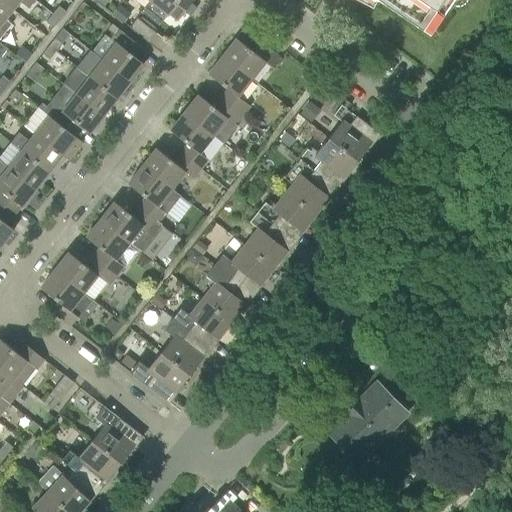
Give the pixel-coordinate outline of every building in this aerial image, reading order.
[(0,0),(0,39),(12,23),(6,19),(13,9),(1,0),(0,0)] [(1,0),(13,9),(20,1),(30,8),(35,0),(1,0)] [(170,13),(179,21),(194,1),(193,0),(151,0),(152,0),(169,14),(170,13)] [(360,0),(374,7),(377,0),(379,0),(431,35),(455,0),(360,0)] [(60,6),(54,14),(60,19),(67,11),(60,6)] [(54,27),(60,19),(54,14),(48,22),(54,27)] [(130,27),(150,43),(157,33),(137,17),(130,27)] [(131,81),(145,64),(138,58),(145,49),(125,34),(113,24),(109,29),(121,38),(118,43),(117,42),(103,60),(131,81)] [(57,37),(50,45),(57,51),(64,43),(57,37)] [(274,68),(282,58),(262,43),(255,52),(237,38),(223,56),(252,79),(266,61),(274,68)] [(0,57),(8,48),(0,41),(0,57)] [(51,59),(57,51),(50,45),(44,53),(51,59)] [(17,54),(27,62),(32,55),(22,48),(17,54)] [(103,60),(91,50),(78,65),(79,66),(79,67),(90,77),(117,98),(131,81),(103,60)] [(223,56),(209,74),(227,88),(219,97),(243,115),(250,106),(239,96),(252,79),(223,56)] [(37,63),(27,75),(35,81),(45,69),(37,63)] [(4,75),(0,80),(0,84),(6,88),(11,81),(4,75)] [(77,94),(104,115),(117,98),(90,77),(77,94)] [(77,94),(64,84),(47,106),(43,103),(39,108),(50,115),(57,121),(76,137),(77,136),(84,127),(90,133),(104,115),(77,94)] [(10,97),(17,102),(22,94),(16,89),(10,97)] [(212,105),(199,95),(185,112),(214,135),(228,119),(235,125),(243,115),(219,97),(212,105)] [(1,107),(5,109),(10,103),(7,100),(1,107)] [(311,101),(302,113),(312,121),(321,109),(311,101)] [(377,131),(342,104),(334,115),(342,121),(329,138),(359,161),(373,143),(370,141),(377,131)] [(185,112),(171,130),(188,144),(181,153),(201,168),(208,159),(200,153),(214,135),(185,112)] [(50,115),(36,133),(63,155),(69,159),(83,142),(77,136),(76,137),(57,121),(50,115)] [(36,133),(30,140),(20,132),(12,142),(50,172),(63,155),(36,133)] [(285,132),(278,140),(288,147),(294,139),(285,132)] [(338,188),(345,178),(359,161),(329,138),(316,155),(307,148),(300,158),(338,188)] [(9,167),(36,189),(50,172),(12,142),(0,158),(10,166),(9,167)] [(174,162),(157,148),(143,166),(172,189),(186,171),(194,178),(201,168),(181,153),(174,162)] [(317,214),(331,197),(338,188),(300,158),(292,168),(300,175),(287,191),(317,214)] [(143,166),(129,183),(146,197),(139,206),(159,222),(166,213),(158,206),(172,189),(143,166)] [(22,206),(36,189),(9,167),(0,178),(0,188),(2,190),(0,192),(0,203),(15,215),(22,206)] [(296,241),(303,232),(317,214),(287,191),(274,208),(265,202),(258,211),(296,241)] [(132,215),(115,201),(101,219),(130,242),(141,251),(162,224),(159,222),(139,206),(132,215)] [(0,246),(1,247),(14,229),(8,224),(15,215),(0,203),(0,246)] [(275,268),(289,250),(296,241),(258,211),(250,222),(258,228),(245,245),(275,268)] [(101,219),(87,237),(101,247),(94,256),(117,275),(124,266),(116,260),(130,242),(101,219)] [(209,247),(199,240),(193,247),(203,255),(209,247)] [(254,295),(260,286),(275,268),(245,245),(232,262),(223,255),(216,265),(254,295)] [(196,265),(203,256),(195,250),(188,258),(196,265)] [(94,300),(108,283),(110,284),(117,275),(94,256),(87,266),(69,252),(55,270),(94,300)] [(233,321),(247,304),(254,295),(216,265),(208,275),(216,282),(203,298),(233,321)] [(71,326),(79,317),(85,321),(99,304),(94,300),(55,270),(41,287),(59,301),(52,310),(71,326)] [(157,293),(152,300),(163,308),(168,301),(157,293)] [(211,348),(219,339),(233,321),(203,298),(190,315),(181,309),(174,318),(211,348)] [(114,334),(121,325),(112,318),(105,328),(114,334)] [(191,375),(204,357),(211,348),(174,318),(166,328),(174,335),(161,352),(191,375)] [(45,359),(25,343),(18,353),(1,339),(0,339),(0,367),(14,379),(23,385),(36,368),(38,369),(45,359)] [(112,355),(119,360),(125,353),(117,347),(112,355)] [(169,402),(177,393),(191,375),(161,352),(148,369),(140,362),(131,372),(169,402)] [(14,379),(0,367),(0,394),(11,403),(24,386),(23,385),(14,379)] [(65,375),(57,385),(50,395),(59,402),(75,382),(65,375)] [(378,383),(361,401),(360,401),(374,416),(363,429),(377,442),(407,411),(378,383)] [(0,417),(11,403),(0,394),(0,417)] [(359,460),(377,442),(363,429),(374,416),(360,401),(361,401),(359,399),(346,413),(348,414),(330,432),(359,460)] [(418,482),(430,470),(445,430),(447,421),(445,416),(436,402),(433,404),(425,411),(425,423),(428,448),(418,464),(408,474),(418,482)] [(122,463),(136,445),(133,443),(140,433),(105,406),(97,417),(105,423),(92,440),(122,463)] [(27,429),(34,434),(40,426),(33,421),(27,429)] [(108,481),(122,463),(92,440),(79,457),(70,450),(62,460),(73,469),(74,469),(97,488),(105,479),(108,481)] [(0,450),(7,455),(14,447),(7,441),(0,450)] [(39,482),(48,491),(70,511),(79,511),(91,500),(88,498),(92,494),(97,488),(74,469),(73,469),(66,477),(54,466),(39,482)] [(405,493),(418,482),(408,474),(398,484),(365,477),(357,480),(364,503),(405,493)] [(33,511),(70,511),(48,491),(33,508),(35,510),(33,511)] [(243,511),(229,498),(215,511),(243,511)]
